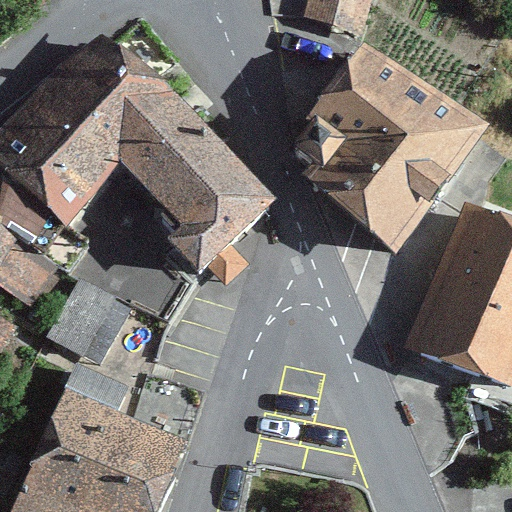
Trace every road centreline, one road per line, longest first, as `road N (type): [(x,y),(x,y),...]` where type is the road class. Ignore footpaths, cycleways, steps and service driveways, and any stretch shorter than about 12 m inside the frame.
road 1 (residential): [(199,0),(237,68),(311,258)]
road 2 (residential): [(311,258),(230,394),(203,511)]
road 3 (residential): [(311,258),(410,511)]
road 4 (residential): [(0,74),(59,23),(108,0)]
